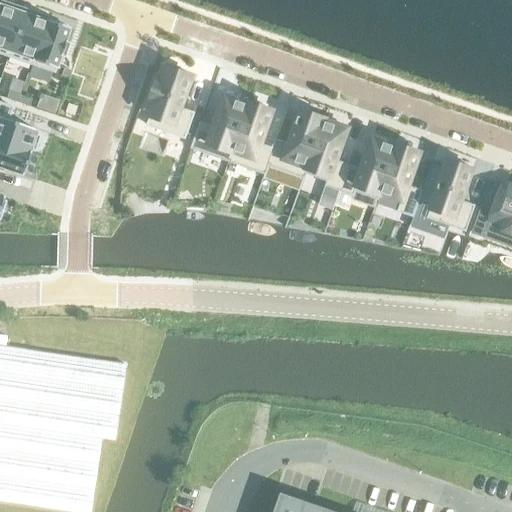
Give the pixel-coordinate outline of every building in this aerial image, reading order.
[(0,4),(0,54),(7,57),(22,13),(0,5),(1,5),(0,4)] [(22,13),(7,57),(30,64),(45,20),(44,19),(44,20),(22,13)] [(45,20),(30,64),(53,72),(55,69),(59,56),(60,57),(65,40),(64,40),(68,29),(69,28),(65,27),(66,25),(48,19),(48,21),(45,20)] [(150,116),(147,125),(149,126),(151,120),(172,127),(171,131),(184,136),(183,138),(185,138),(194,113),(181,108),(192,76),(188,75),(188,74),(172,68),(171,69),(167,68),(162,81),(158,80),(151,101),(155,102),(150,116)] [(8,91),(5,98),(17,102),(19,94),(8,91)] [(19,94),(17,102),(28,106),(31,98),(19,94)] [(200,123),(191,148),(228,161),(249,103),(248,102),(247,104),(245,103),(246,101),(229,95),(229,97),(225,96),(213,127),(200,123)] [(0,102),(0,142),(29,153),(29,151),(29,149),(34,151),(39,136),(34,134),(35,132),(36,130),(7,120),(12,106),(0,102)] [(249,103),(228,161),(264,174),(276,139),(275,139),(272,148),(261,144),(273,111),(249,103)] [(276,139),(264,174),(265,174),(268,165),(270,166),(303,178),(324,119),(301,111),(289,144),(276,139)] [(324,119),(303,178),(304,178),(306,174),(327,181),(326,185),(339,190),(348,165),(336,161),(347,129),(343,128),(344,126),(327,120),(327,122),(325,121),(325,119),(324,119)] [(348,165),(339,190),(353,195),(355,191),(377,199),(396,145),(395,144),(395,146),(393,145),(393,143),(377,138),(376,139),(372,138),(361,169),(348,165)] [(0,168),(20,175),(19,175),(21,175),(29,153),(0,142),(0,168)] [(396,145),(377,199),(378,199),(380,193),(401,201),(398,211),(412,216),(421,191),(408,186),(420,153),(396,145)] [(435,195),(427,217),(465,231),(474,205),(461,201),(472,169),(468,168),(469,166),(452,160),(451,162),(447,160),(443,174),(439,173),(431,193),(435,195)] [(482,206),(472,233),(485,237),(490,222),(496,224),(504,227),(503,230),(511,233),(511,185),(507,184),(507,183),(504,182),(493,210),(482,206)] [(125,364),(5,347),(0,345),(0,501),(70,511),(89,511),(101,439),(114,441),(125,364)] [(274,511),(328,511),(280,495),(274,511)]
